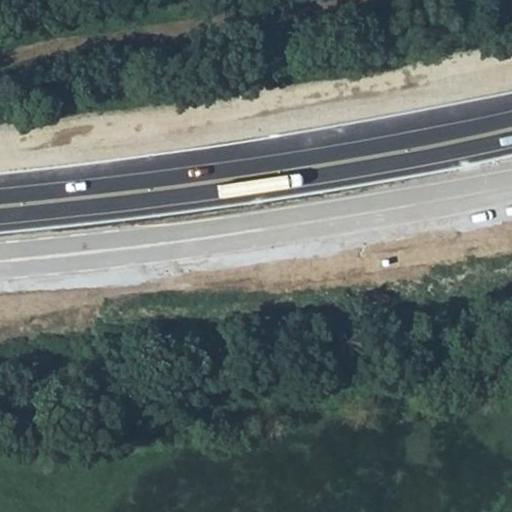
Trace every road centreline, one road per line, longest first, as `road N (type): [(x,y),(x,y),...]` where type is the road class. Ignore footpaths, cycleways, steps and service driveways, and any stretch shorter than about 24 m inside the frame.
road 1 (trunk): [(511,127),(201,184),(0,210)]
road 2 (track): [(511,69),(266,116),(0,146)]
road 3 (trunk): [(0,261),(208,237),(511,186)]
